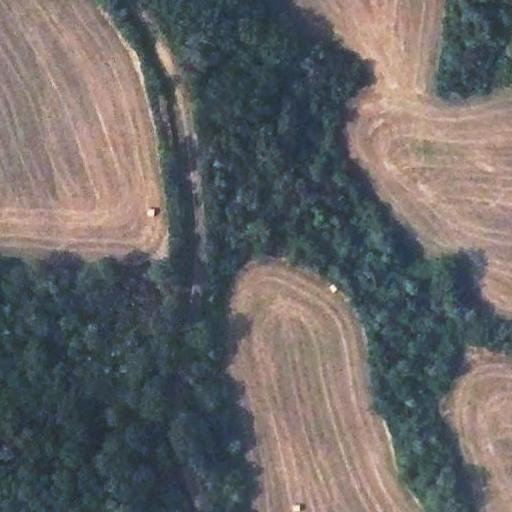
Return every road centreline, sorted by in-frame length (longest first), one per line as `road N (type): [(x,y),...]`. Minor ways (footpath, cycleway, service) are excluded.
road 1 (track): [(131,0),(171,81),(194,179),(190,308)]
road 2 (track): [(190,308),(179,435),(196,511)]
